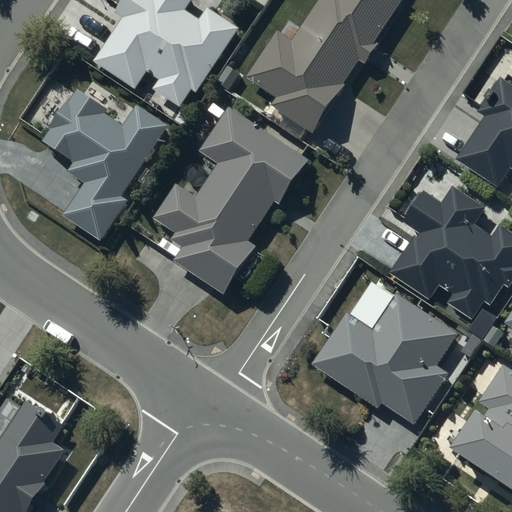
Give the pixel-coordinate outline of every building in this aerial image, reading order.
[(202,95),(242,29),(216,14),(209,25),(191,14),(198,0),(132,0),(123,16),(128,19),(100,65),(142,90),(152,73),(167,81),(160,93),(188,110),(198,92),(202,95)] [(327,0),(300,44),(282,33),(254,80),(284,98),(276,110),(320,137),(365,62),(374,67),(385,48),(382,46),(410,0),(327,0)] [(511,84),(506,81),(486,112),(496,118),(468,162),(506,186),(511,176),(511,84)] [(108,246),(177,131),(141,110),(130,128),(109,115),(112,110),(84,93),(76,106),(71,104),(46,146),(80,166),(74,177),(90,187),(68,223),(108,246)] [(315,162),(234,110),(205,156),(223,168),(201,202),(180,189),(159,222),(181,236),(176,244),(187,251),(179,264),(232,298),(264,247),(256,242),(284,198),(290,201),(315,162)] [(407,225),(426,237),(402,273),(439,298),(445,289),(459,299),(454,306),(477,322),(489,304),(494,307),(508,286),(511,289),(511,230),(508,228),(501,238),(480,225),(490,210),(462,191),(451,208),(428,193),(407,225)] [(465,340),(381,282),(357,317),(354,315),(319,366),(387,412),(390,408),(418,427),(453,375),(445,369),(465,340)] [(502,323),(488,314),(476,332),(479,334),(467,352),(478,359),(502,323)] [(511,370),(507,367),(481,405),(493,413),(489,419),(484,416),(460,452),(511,487),(511,370)] [(0,511),(31,511),(69,451),(59,444),(70,426),(32,403),(4,450),(0,448),(0,511)]
